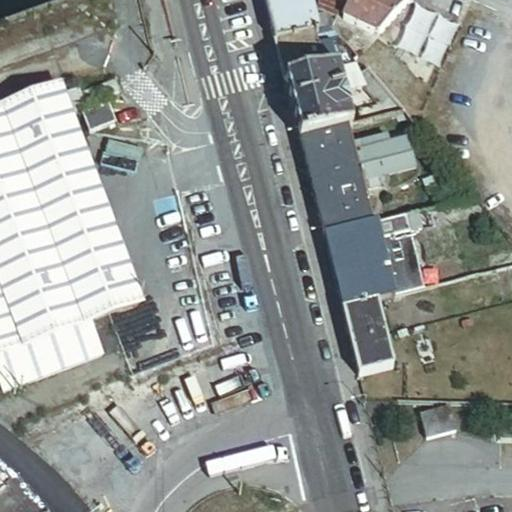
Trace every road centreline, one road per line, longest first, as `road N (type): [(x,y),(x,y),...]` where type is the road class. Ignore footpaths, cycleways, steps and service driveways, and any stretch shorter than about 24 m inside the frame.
road 1 (tertiary): [(196,0),(311,435)]
road 2 (unclassified): [(311,435),(185,481),(154,511)]
